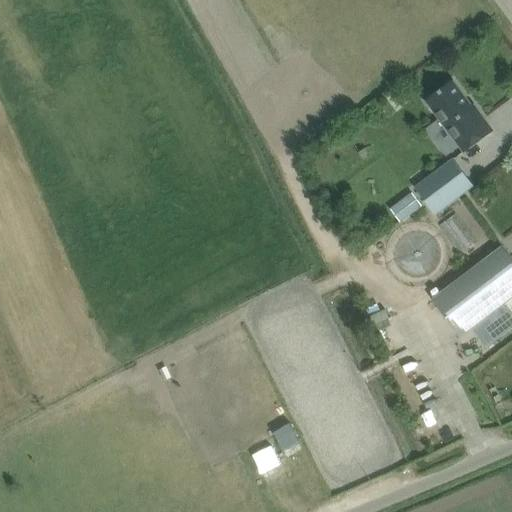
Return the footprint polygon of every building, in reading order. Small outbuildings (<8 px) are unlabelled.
[(426,101),(464,152),(492,131),(473,105),(471,107),(452,82),(426,101)] [(415,188),(434,214),(473,186),(453,160),(415,188)] [(412,192),(389,209),(400,223),(422,206),(412,192)] [(469,207),(459,214),(480,243),(490,236),(469,207)] [(511,259),(502,247),(432,300),(460,337),(483,320),(504,304),(511,297),(511,259)] [(455,438),(467,433),(460,417),(466,415),(455,390),(437,398),(455,438)] [(54,501),(65,496),(52,467),(41,471),(54,501)]
